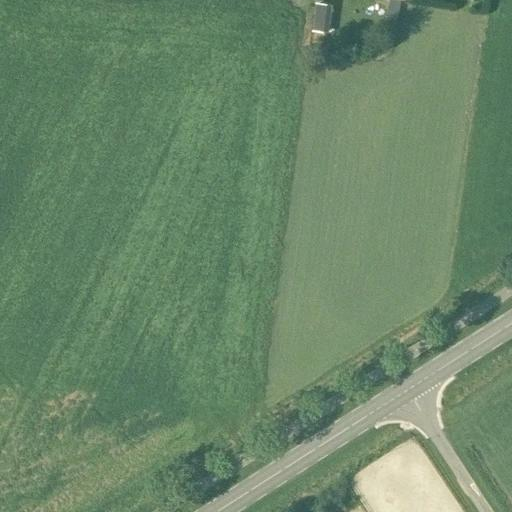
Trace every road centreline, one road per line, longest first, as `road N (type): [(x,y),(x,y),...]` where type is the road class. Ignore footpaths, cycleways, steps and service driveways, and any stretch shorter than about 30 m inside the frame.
road 1 (secondary): [(217,511),(408,390)]
road 2 (unclassified): [(486,511),(408,390)]
road 3 (secondary): [(408,390),(511,324)]
